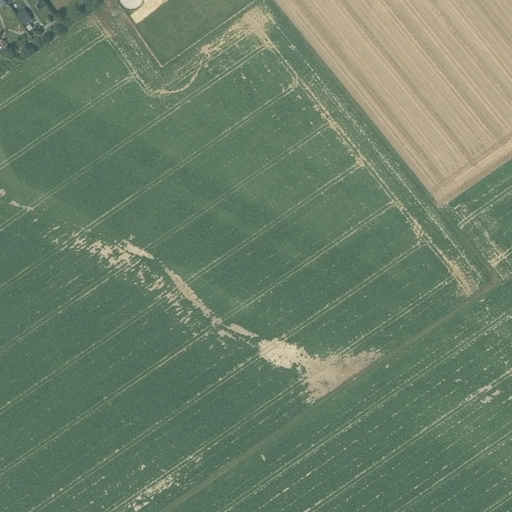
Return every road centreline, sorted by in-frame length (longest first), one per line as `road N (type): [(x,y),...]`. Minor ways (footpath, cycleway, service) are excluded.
road 1 (track): [(179,511),(511,279)]
road 2 (track): [(264,0),(511,307)]
